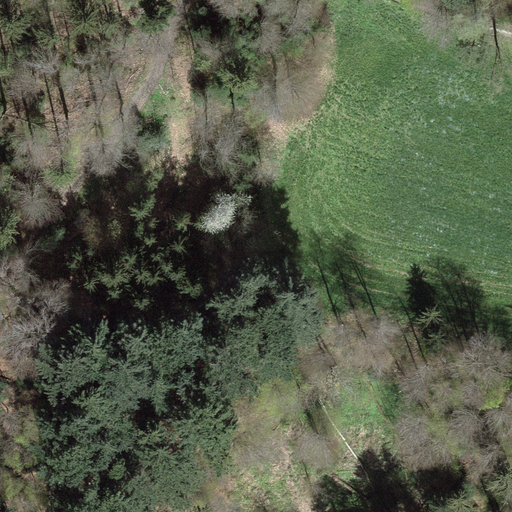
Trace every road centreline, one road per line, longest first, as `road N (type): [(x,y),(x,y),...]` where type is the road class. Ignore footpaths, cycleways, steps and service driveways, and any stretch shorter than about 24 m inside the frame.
road 1 (track): [(0,354),(85,395),(259,302),(325,297),(511,332)]
road 2 (track): [(189,0),(154,77),(80,192),(0,276)]
